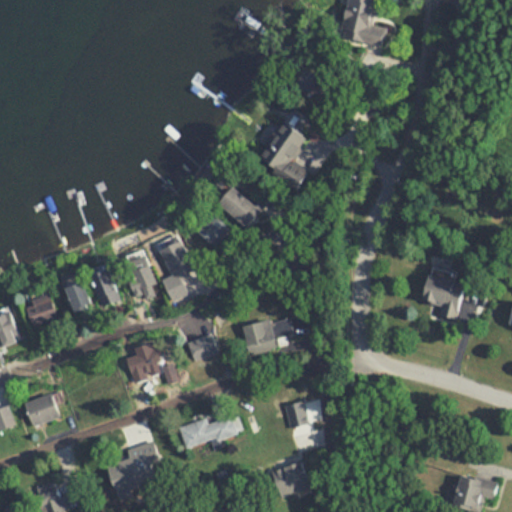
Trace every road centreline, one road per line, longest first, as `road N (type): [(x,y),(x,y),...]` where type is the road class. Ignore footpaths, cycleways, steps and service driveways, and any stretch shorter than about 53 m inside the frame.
road 1 (residential): [(0,372),(191,309),(286,212),(333,223)]
road 2 (residential): [(363,352),(357,294),(370,235),(416,135),(433,0)]
road 3 (residential): [(332,364),(205,387),(0,469)]
road 4 (residential): [(332,364),(363,352),(511,405)]
road 5 (residential): [(332,511),(332,364)]
road 6 (residential): [(332,364),(333,223)]
